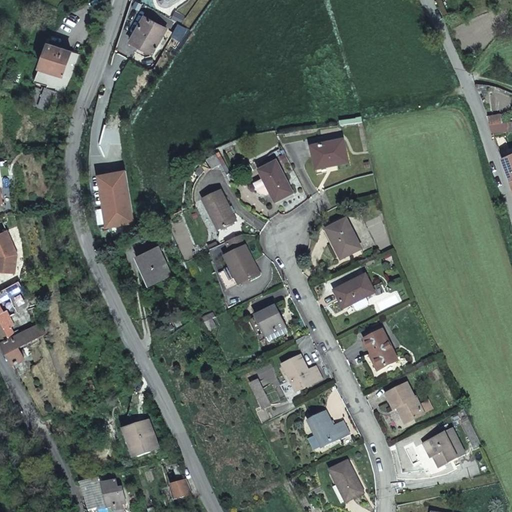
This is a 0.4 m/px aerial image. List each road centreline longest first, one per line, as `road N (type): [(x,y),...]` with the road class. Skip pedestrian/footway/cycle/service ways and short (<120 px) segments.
road 1 (secondary): [(120,0),(74,134),(73,214),(216,511)]
road 2 (residential): [(387,511),(384,460),(285,238),(330,198)]
road 3 (unclassified): [(423,0),(511,213)]
